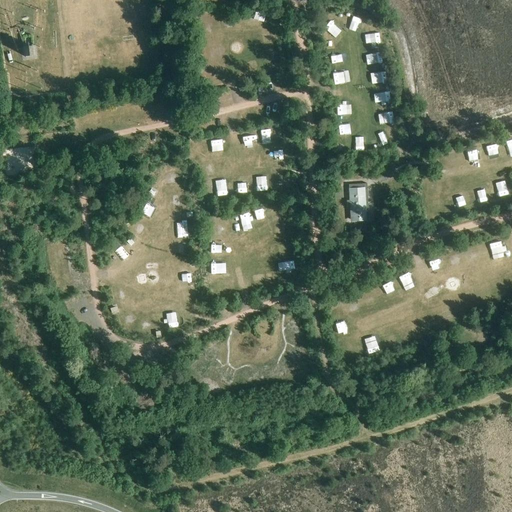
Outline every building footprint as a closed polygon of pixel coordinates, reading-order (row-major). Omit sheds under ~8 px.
[(357,72),(358,82),(369,81),(368,71),(357,72)] [(251,144),(259,130),(250,124),(241,138),(251,144)] [(232,145),(229,131),(223,132),(226,146),(232,145)] [(452,161),(461,158),(458,148),(449,151),(452,161)] [(249,187),(249,171),(239,171),(239,187),(249,187)] [(200,191),(199,180),(186,181),(186,191),(200,191)] [(152,187),(149,191),(154,196),(157,192),(152,187)] [(349,190),(351,220),(366,219),(364,189),(349,190)] [(469,190),(459,192),(461,202),(471,201),(469,190)] [(259,242),(260,254),(273,253),(272,241),(259,242)] [(412,297),(423,290),(420,285),(408,293),(412,297)]
